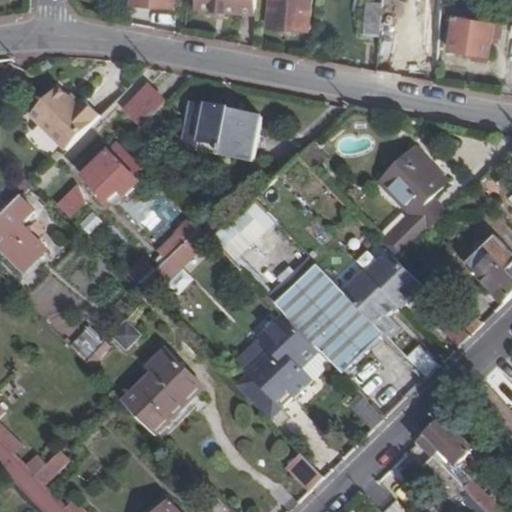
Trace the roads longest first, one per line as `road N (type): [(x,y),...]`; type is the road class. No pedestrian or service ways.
road 1 (residential): [(511,118),(52,34)]
road 2 (residential): [(321,511),(511,329)]
